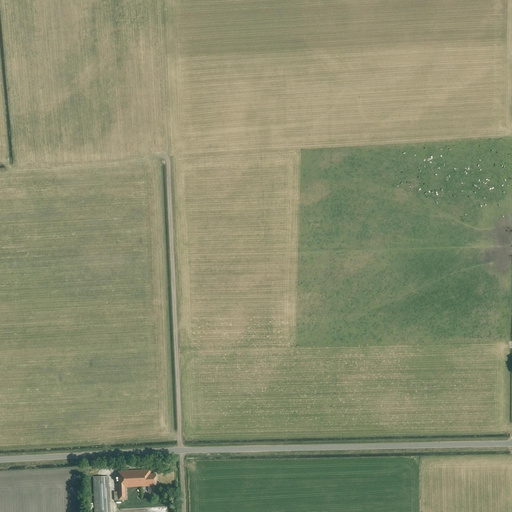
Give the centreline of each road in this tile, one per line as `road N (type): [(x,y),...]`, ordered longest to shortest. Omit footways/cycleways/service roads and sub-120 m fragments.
road 1 (unclassified): [(0,460),(511,444)]
road 2 (track): [(183,511),(166,161)]
